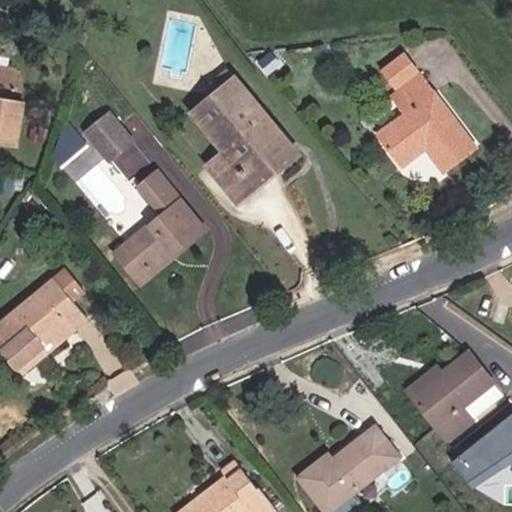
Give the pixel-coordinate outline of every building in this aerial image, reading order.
[(383,71),(396,88),(418,71),(404,55),(383,71)] [(193,112),(226,151),(257,188),(299,153),(228,68),(215,78),(223,88),(193,112)] [(426,147),(443,171),(475,146),(421,76),(394,98),(406,114),(380,134),(404,164),(426,147)] [(0,142),(17,145),(24,102),(0,97),(0,142)] [(110,160),(132,141),(110,114),(88,133),(110,160)] [(137,140),(114,158),(130,178),(153,161),(137,140)] [(209,164),(240,202),(257,188),(226,151),(209,164)] [(0,190),(9,192),(13,175),(0,172),(0,190)] [(136,276),(168,250),(173,256),(207,229),(158,172),(141,187),(163,214),(117,252),(136,276)] [(136,276),(142,282),(173,256),(168,250),(136,276)] [(66,269),(0,322),(0,347),(15,366),(46,341),(51,347),(86,318),(71,299),(83,289),(66,269)] [(15,366),(20,372),(51,347),(46,341),(15,366)] [(469,351),(445,371),(416,396),(448,439),(472,420),(460,406),(492,381),(469,351)] [(438,362),(408,387),(416,396),(445,371),(438,362)] [(329,456),(302,477),(328,510),(351,493),(399,456),(376,427),(332,461),(329,456)] [(279,511),(258,486),(257,487),(235,460),(223,470),(227,475),(180,511),(279,511)] [(329,511),(340,511),(357,500),(351,493),(328,510),(329,511)]
